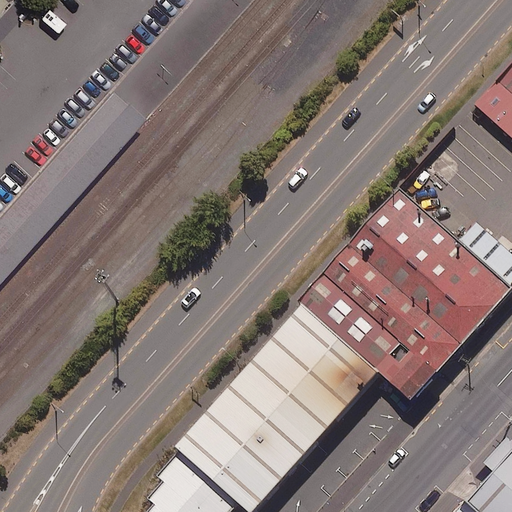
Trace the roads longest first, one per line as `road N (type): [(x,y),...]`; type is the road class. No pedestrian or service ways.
road 1 (secondary): [(133,406),(499,0)]
road 2 (tertiary): [(511,367),(382,511)]
road 3 (secondary): [(17,511),(65,449),(133,406)]
road 4 (secondary): [(60,511),(92,454),(133,406)]
